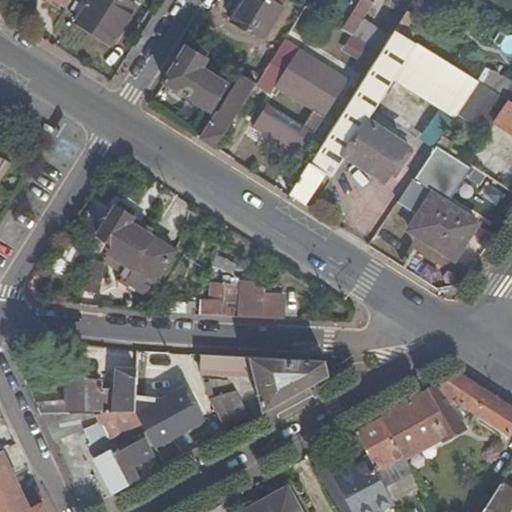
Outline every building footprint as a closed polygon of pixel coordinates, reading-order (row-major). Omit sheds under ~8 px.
[(126,0),(87,0),(74,21),(111,45),(136,6),(126,0)] [(245,0),(232,21),(264,41),(283,9),(269,0),(245,0)] [(368,0),(363,0),(345,32),(353,37),(373,3),(368,0)] [(413,0),(406,12),(416,18),(427,0),(413,0)] [(394,30),(409,40),(421,21),(416,18),(406,12),(394,30)] [(288,197),(304,207),(324,175),(330,178),(345,155),(384,179),(394,165),(400,169),(411,152),(365,123),(391,83),(451,121),(456,116),(477,83),(409,40),(394,30),(379,53),(360,83),(311,161),(288,197)] [(297,52),(283,43),(256,84),(255,87),(268,96),(272,89),(297,52)] [(198,54),(187,46),(164,81),(211,112),(228,86),(210,75),(201,69),(203,65),(207,59),(206,59),(208,54),(201,50),(198,54)] [(346,83),(297,52),(272,89),(322,121),(346,83)] [(212,72),(203,65),(201,69),(210,75),(212,72)] [(200,141),(213,149),(255,87),(256,84),(243,75),(219,113),(217,112),(200,141)] [(511,137),(511,104),(504,100),(477,83),(456,116),(485,136),(492,125),(511,137)] [(0,181),(12,164),(0,156),(0,181)] [(410,183),(395,205),(417,218),(408,231),(454,261),(465,243),(459,239),(470,222),(410,183)] [(154,283),(175,251),(130,222),(133,218),(116,207),(97,234),(114,245),(109,253),(154,283)] [(459,239),(465,243),(476,225),(470,222),(459,239)] [(200,315),(283,320),(284,303),(274,303),(275,297),(264,297),(265,292),(251,292),(251,285),(240,284),(240,286),(212,284),(210,302),(200,302),(200,315)] [(171,304),(171,314),(188,314),(189,304),(171,304)] [(325,362),(200,356),(200,373),(201,373),(254,375),(263,412),(329,377),(325,362)] [(137,398),(137,370),(119,370),(117,390),(104,390),(104,386),(100,387),(100,381),(89,381),(89,377),(68,377),(69,413),(136,412),(137,398)] [(511,407),(459,373),(382,415),(402,454),(403,455),(458,426),(448,406),(457,401),(509,435),(511,430),(511,407)] [(137,398),(136,412),(136,414),(142,423),(155,448),(205,421),(186,387),(162,400),(137,398)] [(234,393),(208,399),(223,427),(246,414),(234,393)] [(81,414),(46,415),(57,439),(74,436),(88,433),(87,431),(81,414)] [(74,436),(106,499),(140,480),(134,468),(153,456),(140,434),(131,439),(134,444),(114,455),(112,449),(106,439),(116,435),(142,423),(136,414),(117,414),(118,418),(87,431),(88,433),(74,436)] [(382,415),(354,430),(369,458),(375,470),(402,454),(382,415)] [(112,449),(120,445),(116,435),(106,439),(112,449)] [(134,444),(131,439),(120,445),(112,449),(114,455),(134,444)] [(29,509),(2,451),(0,451),(0,511),(46,511),(42,502),(29,509)] [(402,454),(375,470),(384,484),(411,469),(403,455),(402,454)] [(375,470),(369,458),(336,476),(356,511),(373,511),(393,501),(384,484),(375,470)] [(511,511),(511,482),(504,477),(482,511),(511,511)] [(299,511),(288,491),(268,501),(270,504),(255,511),(299,511)] [(255,511),(270,504),(268,501),(266,498),(242,511),(255,511)]
